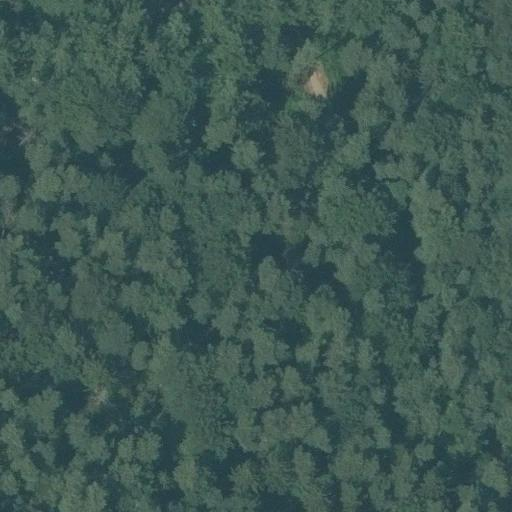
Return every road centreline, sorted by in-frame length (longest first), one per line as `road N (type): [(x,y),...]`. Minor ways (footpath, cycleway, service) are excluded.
road 1 (track): [(511,473),(398,256),(288,0)]
road 2 (unknown): [(290,0),(0,72)]
road 3 (track): [(158,0),(0,42)]
